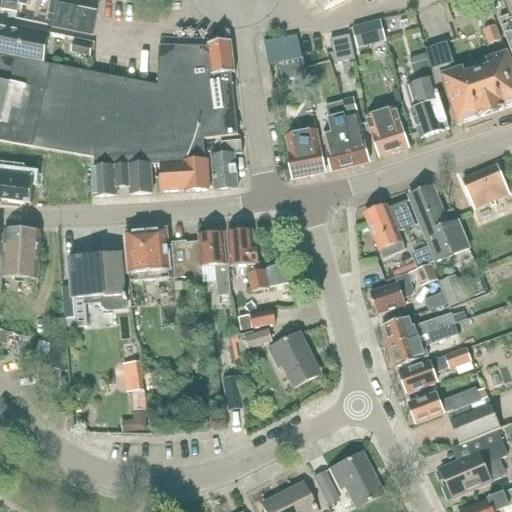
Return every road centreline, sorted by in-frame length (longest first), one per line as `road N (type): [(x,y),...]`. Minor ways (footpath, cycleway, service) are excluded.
road 1 (residential): [(365,402),(212,474),(160,478),(107,470),(61,449),(0,394)]
road 2 (tertiary): [(0,216),(267,203)]
road 3 (tertiary): [(309,198),(511,134)]
road 4 (residential): [(365,402),(309,198)]
road 5 (unclassified): [(267,203),(241,14)]
road 6 (residential): [(423,511),(365,402)]
